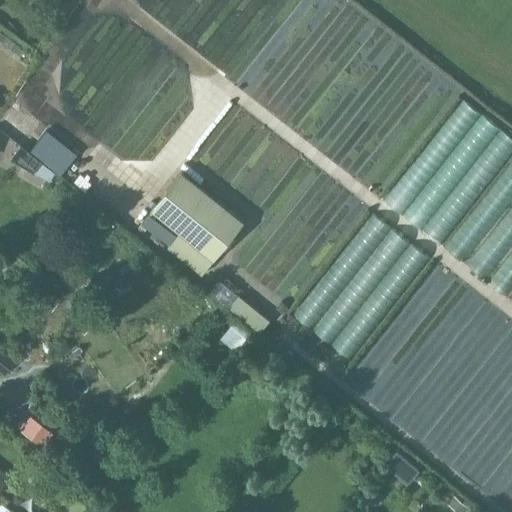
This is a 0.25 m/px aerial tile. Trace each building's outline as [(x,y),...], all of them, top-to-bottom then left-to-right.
[(16,0),(27,9),(34,0),(16,0)] [(40,163),(19,146),(9,159),(33,173),(40,163)] [(152,207),(191,238),(216,257),(245,219),(182,169),(152,207)] [(61,297),(43,282),(35,276),(25,288),(26,290),(20,299),(29,306),(35,298),(51,310),(61,297)] [(251,334),(235,321),(222,338),(237,351),(251,334)] [(0,372),(3,375),(14,362),(0,350),(0,372)] [(52,432),(30,416),(21,429),(42,446),(52,432)] [(399,478),(412,462),(396,449),(383,464),(399,478)] [(456,497),(449,505),(457,511),(461,511),(466,506),(456,497)] [(0,511),(12,511),(0,502),(0,501),(0,511)]
